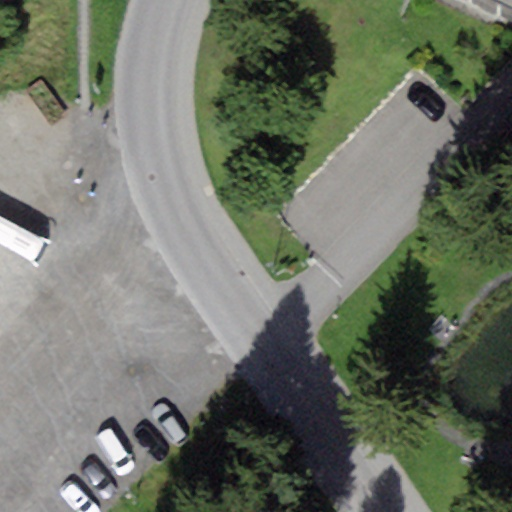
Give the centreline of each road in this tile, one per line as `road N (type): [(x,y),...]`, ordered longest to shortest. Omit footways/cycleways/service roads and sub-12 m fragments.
road 1 (residential): [(392,511),(150,152),(144,46),(165,0)]
road 2 (unknown): [(148,112),(0,263)]
